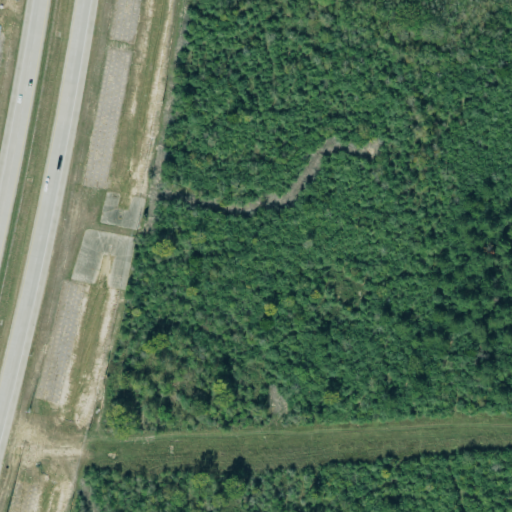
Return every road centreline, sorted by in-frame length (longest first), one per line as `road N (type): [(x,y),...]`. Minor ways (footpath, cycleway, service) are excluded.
road 1 (motorway): [(0,415),(83,0)]
road 2 (motorway): [(36,0),(0,200)]
